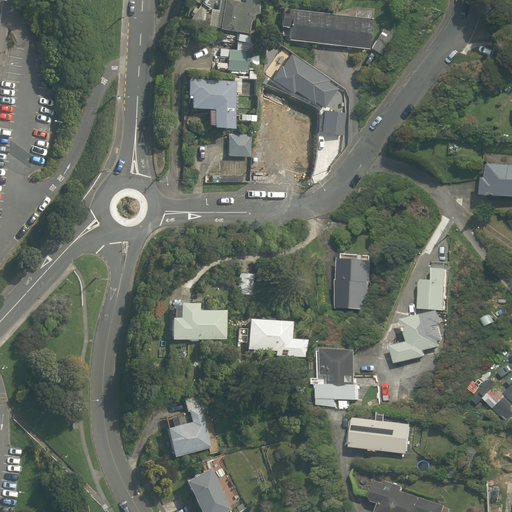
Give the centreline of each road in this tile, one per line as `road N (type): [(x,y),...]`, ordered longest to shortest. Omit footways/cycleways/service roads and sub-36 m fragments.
road 1 (residential): [(468,0),(460,25),(336,189),(305,208),(157,210)]
road 2 (residential): [(128,236),(102,397),(112,457),(138,511)]
road 3 (tertiary): [(144,0),(130,178)]
road 4 (tertiary): [(102,218),(0,322)]
